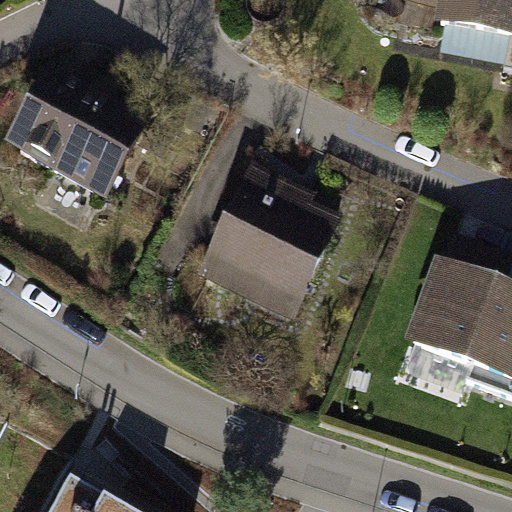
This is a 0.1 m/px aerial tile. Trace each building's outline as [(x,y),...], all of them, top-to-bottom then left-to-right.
[(511,0),(418,0),(511,37),(511,0)] [(39,80),(6,153),(108,198),(141,125),(39,80)] [(233,161),(196,262),(300,300),(337,199),(233,161)] [(511,277),(437,248),(404,332),(511,374),(511,277)] [(101,511),(73,496),(64,511),(101,511)]
